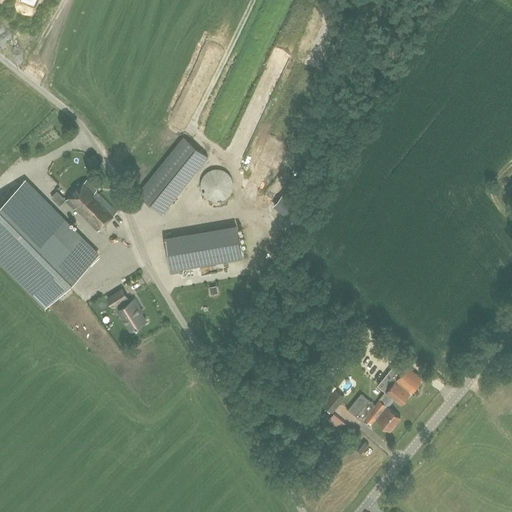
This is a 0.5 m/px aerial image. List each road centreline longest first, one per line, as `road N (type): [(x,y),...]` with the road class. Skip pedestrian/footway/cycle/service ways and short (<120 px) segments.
road 1 (unclassified): [(303,511),(150,275),(124,199),(89,137),(0,57)]
road 2 (tertiary): [(359,511),(511,327)]
